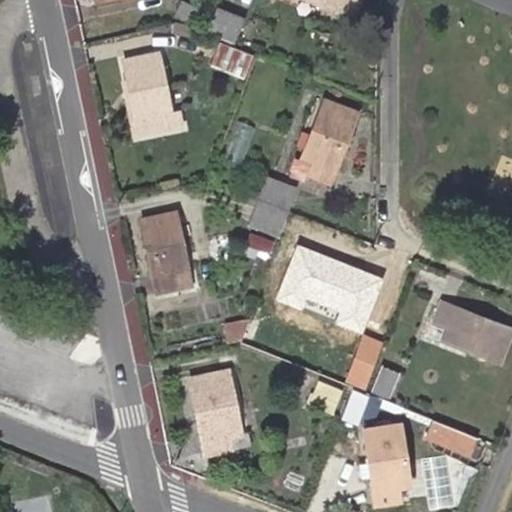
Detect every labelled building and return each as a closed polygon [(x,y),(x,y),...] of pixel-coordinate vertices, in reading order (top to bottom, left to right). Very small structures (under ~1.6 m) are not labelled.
[(208,12),(182,0),(181,0),(174,14),(201,27),(208,12)] [(356,0),(311,0),(351,16),(356,0)] [(244,19),(218,9),(209,32),(235,42),(244,19)] [(254,55),(220,42),(212,63),(245,77),(254,55)] [(123,60),(139,132),(160,129),(181,124),(179,111),(171,112),(159,52),(123,60)] [(323,100),(301,157),(312,162),(306,174),(328,182),(356,113),(323,100)] [(312,162),(301,157),(294,173),(306,178),(306,174),(312,162)] [(267,178),(258,199),(288,210),(296,190),(267,178)] [(288,210),(258,199),(242,193),(239,200),(256,207),(249,225),(279,237),(280,232),(285,218),(288,210)] [(141,219),(158,292),(179,287),(192,285),(189,270),(175,212),(141,219)] [(310,227),(285,218),(280,232),(304,240),(310,227)] [(367,278),(299,252),(287,284),(341,305),(346,295),(360,300),(367,278)] [(356,311),(360,300),(346,295),(341,305),(356,311)] [(441,337),(499,360),(510,328),(441,301),(432,324),(445,329),(441,337)] [(250,313),(248,319),(241,339),(254,344),(264,318),(250,313)] [(241,339),(248,319),(229,323),(232,342),(241,339)] [(362,335),(346,379),(353,382),(363,386),(379,342),(362,335)] [(400,372),(382,365),(372,390),(391,398),(400,372)] [(190,379),(205,453),(232,449),(251,446),(248,432),(241,432),(228,370),(190,379)] [(320,380),(310,403),(334,413),(344,389),(320,380)] [(475,438),(452,430),(433,422),(428,436),(447,444),(471,453),(475,438)] [(409,483),(398,424),(363,428),(376,501),(399,498),(396,484),(409,483)] [(11,511),(54,511),(52,493),(10,499),(11,511)]
